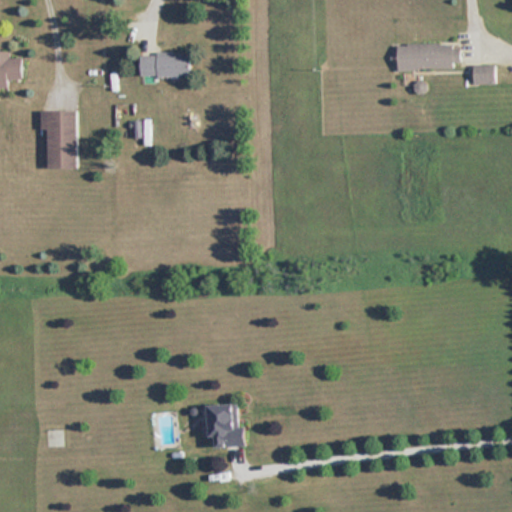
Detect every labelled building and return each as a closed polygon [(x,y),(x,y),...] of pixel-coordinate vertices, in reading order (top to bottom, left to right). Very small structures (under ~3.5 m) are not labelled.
[(397,44),(397,70),(460,70),(460,44),(397,44)] [(0,88),(10,88),(10,80),(22,80),(22,58),(10,58),(10,53),(0,52),(0,88)] [(189,53),(140,53),(140,76),(189,76),(189,53)] [(495,65),(473,65),(473,85),(495,85),(495,65)] [(49,130),(49,170),(78,170),(78,111),(41,111),(41,130),(49,130)] [(247,446),(246,426),(240,426),(239,403),(211,404),(212,447),(247,446)]
